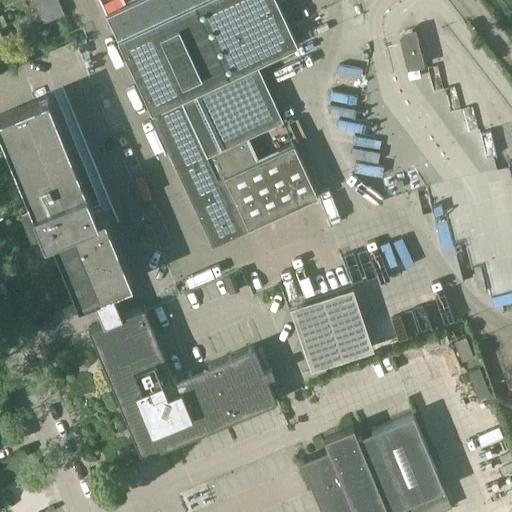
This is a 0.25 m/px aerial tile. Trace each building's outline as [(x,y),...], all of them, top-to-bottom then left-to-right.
[(34,0),(44,22),(64,13),(58,0),(34,0)] [(139,0),(107,15),(152,113),(153,112),(154,114),(153,114),(214,244),(316,196),(319,194),(295,142),(258,158),(247,136),(207,155),(181,100),(258,64),(299,45),(291,28),(277,0),(139,0)] [(406,37),(412,63),(424,61),(417,34),(406,37)] [(16,108),(0,114),(0,132),(44,240),(51,237),(78,303),(92,297),(93,297),(97,308),(114,301),(110,290),(111,289),(132,281),(104,212),(97,215),(48,95),(26,104),(26,105),(17,109),(16,108)] [(482,175),(446,183),(434,186),(428,187),(435,217),(448,214),(455,246),(460,244),(467,243),(474,270),(485,267),(492,299),(511,293),(511,181),(509,169),(482,175)] [(352,285),(290,306),(310,365),(372,344),(352,285)] [(90,327),(88,328),(89,331),(141,456),(165,446),(173,443),(277,400),(267,377),(275,374),(271,365),(263,368),(254,345),(174,378),(173,377),(152,327),(144,308),(143,305),(121,314),(120,315),(114,301),(97,308),(103,322),(90,327)] [(466,337),(455,341),(463,361),(474,356),(466,337)] [(306,457),(301,459),(322,511),(389,511),(442,489),(445,488),(437,470),(413,413),(358,435),(354,425),(324,437),(329,448),(317,453),(306,457)]
